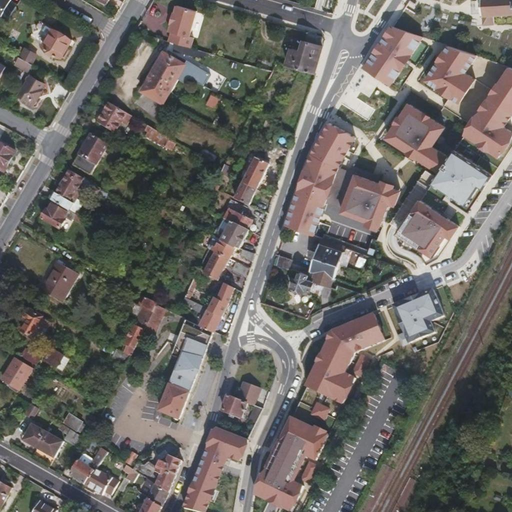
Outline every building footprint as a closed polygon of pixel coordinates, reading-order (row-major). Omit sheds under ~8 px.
[(511,0),(479,0),(480,16),(481,16),(482,24),(493,23),(492,14),(511,13),(511,0)] [(189,35),(197,10),(176,4),(174,12),(172,11),(169,22),(171,23),(169,30),(170,30),(168,41),(190,47),(193,37),(189,35)] [(67,49),(72,39),(39,19),(33,29),(31,29),(32,31),(29,36),(43,44),(42,46),(61,57),(63,55),(65,56),(68,50),(67,49)] [(393,25),(363,68),(392,87),(427,37),(393,25)] [(324,42),(322,36),(308,32),(305,40),(303,40),(300,50),(291,48),(286,63),(285,65),(299,69),(314,73),(324,42)] [(449,45),(425,81),(461,104),(478,79),(469,73),(480,55),(449,45)] [(36,55),(24,48),(19,57),(31,63),(36,55)] [(185,61),(183,65),(163,54),(140,93),(161,105),(162,105),(177,80),(185,84),(188,79),(203,87),(209,75),(187,62),(185,61)] [(32,64),(31,63),(19,57),(15,64),(28,71),(32,64)] [(511,66),(465,134),(501,159),(511,141),(511,127),(509,126),(511,122),(511,66)] [(40,90),(44,83),(30,76),(19,95),(28,101),(29,98),(35,101),(41,91),(40,90)] [(349,89),(340,104),(367,120),(376,105),(349,89)] [(215,108),(219,98),(211,95),(207,105),(215,108)] [(126,123),(130,115),(110,103),(98,121),(115,131),(121,121),(126,123)] [(409,104),(387,137),(441,174),(452,157),(436,147),(447,130),(409,104)] [(317,237),(343,167),(359,137),(333,121),(313,153),(288,226),(317,237)] [(175,142),(149,126),(148,126),(146,130),(149,131),(147,133),(151,136),(151,137),(170,150),(175,142)] [(108,143),(91,133),(79,154),(96,164),(108,143)] [(0,168),(4,171),(16,151),(0,142),(0,168)] [(441,174),(436,182),(471,205),(484,185),(488,188),(497,175),(458,149),(452,157),(441,174)] [(73,164),(90,174),(96,164),(79,154),(73,164)] [(269,164),(255,157),(243,182),(257,189),(269,164)] [(225,177),(230,167),(224,164),(221,170),(219,174),(225,177)] [(53,190),(48,198),(68,209),(69,210),(81,189),(78,187),(80,184),(97,194),(101,188),(70,170),(56,192),(53,190)] [(356,174),(342,212),(367,222),(366,226),(381,232),(392,204),(394,205),(398,207),(405,190),(398,187),(399,186),(395,184),(387,181),(385,185),(356,174)] [(248,205),(257,189),(243,182),(241,186),(238,184),(236,188),(239,190),(236,194),(234,198),(248,205)] [(423,198),(400,234),(437,258),(450,238),(455,241),(465,226),(423,198)] [(83,225),(86,220),(69,210),(68,209),(66,212),(52,203),(48,210),(47,208),(41,218),(60,229),(64,221),(63,219),(64,217),(71,221),(73,218),(83,225)] [(223,218),(223,219),(230,223),(231,222),(247,229),(252,220),(229,208),(223,218)] [(247,229),(231,222),(230,223),(221,240),(220,241),(236,247),(239,248),(249,230),(247,229)] [(309,270),(312,272),(310,278),(313,279),(313,281),(323,285),(329,287),(332,279),(334,278),(345,247),(321,238),(319,242),(318,244),(309,270)] [(212,247),(209,251),(214,252),(230,259),(236,247),(220,241),(216,248),(212,247)] [(233,260),(251,266),(255,254),(237,248),(233,260)] [(250,268),(230,259),(214,252),(203,273),(217,280),(226,266),(241,273),(237,279),(245,283),(250,268)] [(275,255),(272,263),(284,267),(287,259),(275,255)] [(62,300),(78,273),(57,261),(40,288),(62,300)] [(313,281),(313,279),(310,278),(307,277),(308,274),(300,272),(298,278),(295,278),(291,288),(302,291),(304,288),(310,290),(313,281)] [(236,309),(242,291),(225,283),(218,295),(217,298),(215,297),(206,315),(202,313),(200,316),(198,319),(202,322),(200,325),(214,331),(229,305),(236,309)] [(438,288),(395,306),(411,344),(440,332),(436,323),(451,317),(438,288)] [(142,297),(138,305),(142,307),(152,311),(156,305),(156,303),(155,303),(145,298),(145,299),(142,297)] [(153,335),(165,309),(156,305),(152,311),(143,330),(153,335)] [(143,330),(152,311),(142,307),(136,320),(137,321),(135,326),(133,325),(125,340),(121,339),(116,348),(129,356),(130,356),(143,330)] [(41,317),(42,316),(30,309),(27,310),(24,315),(25,319),(27,320),(21,330),(31,335),(32,333),(41,317)] [(306,386),(348,405),(361,377),(351,373),(360,352),(391,338),(380,312),(333,330),(306,386)] [(40,337),(49,322),(41,317),(32,333),(40,337)] [(183,420),(213,347),(190,338),(161,411),(183,420)] [(57,353),(59,351),(51,347),(43,361),(50,365),(51,363),(57,353)] [(36,365),(40,358),(25,348),(20,356),(36,365)] [(111,357),(125,365),(129,356),(116,348),(111,357)] [(31,370),(15,359),(8,369),(25,379),(31,370)] [(2,379),(19,390),(25,379),(8,369),(2,379)] [(265,390),(249,383),(242,400),(251,403),(255,405),(258,406),(265,390)] [(227,411),(245,419),(251,403),(242,400),(233,396),(227,411)] [(318,403),(312,415),(327,421),(332,409),(318,403)] [(30,419),(37,408),(32,404),(24,415),(30,419)] [(294,414),(255,495),(290,511),(294,511),(307,485),(299,481),(310,460),(318,464),(333,432),(294,414)] [(78,432),(83,424),(68,415),(64,422),(78,432)] [(32,424),(23,440),(36,447),(45,432),(40,429),(43,424),(33,418),(31,424),(32,424)] [(67,434),(70,429),(60,423),(57,428),(67,434)] [(185,509),(198,511),(209,511),(232,458),(245,461),(252,439),(216,426),(185,509)] [(76,445),(80,436),(70,429),(67,434),(65,438),(76,445)] [(54,457),(62,441),(45,432),(36,447),(54,457)] [(78,459),(70,474),(84,484),(96,468),(108,453),(101,448),(89,466),(78,459)] [(157,467),(163,470),(157,483),(169,491),(181,461),(180,460),(170,455),(166,462),(161,460),(157,467)] [(116,464),(129,473),(131,469),(132,468),(119,459),(116,464)] [(137,460),(132,468),(131,469),(138,473),(141,474),(146,466),(137,460)] [(111,494),(118,480),(96,468),(84,484),(102,494),(105,491),(111,494)] [(162,505),(169,491),(157,483),(145,476),(142,480),(146,482),(145,484),(152,488),(148,497),(162,505)] [(0,501),(3,503),(12,488),(0,480),(0,501)] [(139,511),(158,511),(162,505),(148,497),(139,511)] [(55,511),(57,510),(41,500),(34,511),(55,511)]
